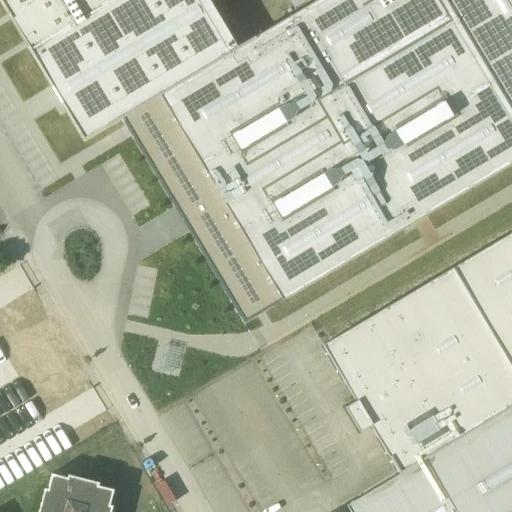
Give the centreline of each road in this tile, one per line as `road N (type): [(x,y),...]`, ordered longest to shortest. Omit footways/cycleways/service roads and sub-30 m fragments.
road 1 (residential): [(105,357),(50,267),(47,239),(55,214),(72,206),(112,218),(123,259),(115,310)]
road 2 (residential): [(105,357),(195,511)]
